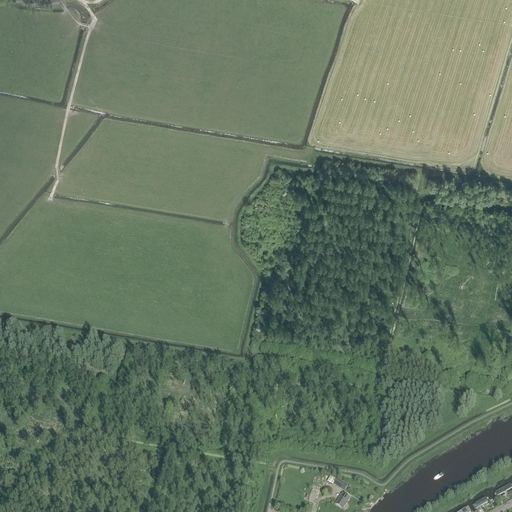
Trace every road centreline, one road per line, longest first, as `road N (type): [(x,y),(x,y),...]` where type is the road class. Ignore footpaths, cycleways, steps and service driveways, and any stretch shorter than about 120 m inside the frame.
road 1 (track): [(79,0),(93,17),(50,200)]
road 2 (track): [(353,0),(511,26)]
